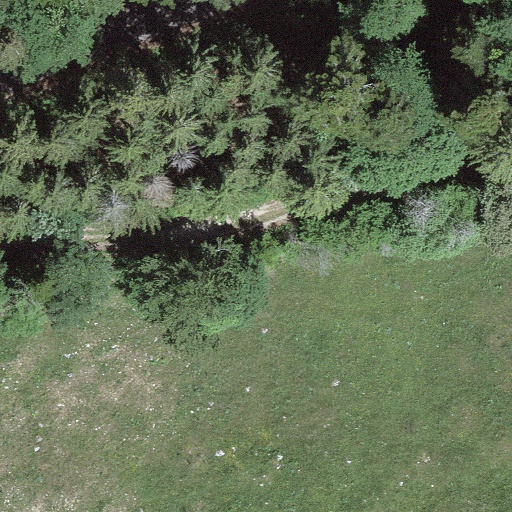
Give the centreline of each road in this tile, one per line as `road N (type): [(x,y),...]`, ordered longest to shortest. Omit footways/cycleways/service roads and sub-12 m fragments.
road 1 (track): [(0,238),(183,227),(417,161),(511,150)]
road 2 (unclassified): [(0,83),(218,0)]
